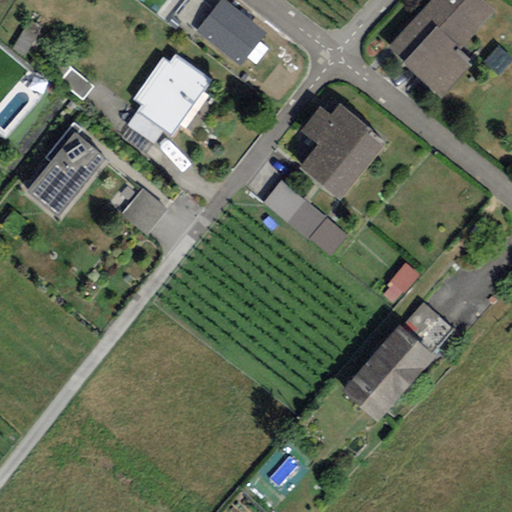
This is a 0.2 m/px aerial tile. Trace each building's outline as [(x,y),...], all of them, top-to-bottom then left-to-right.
[(265,29),(227,0),(216,0),(195,29),(239,63),(265,29)] [(487,0),(427,0),(385,46),(441,97),(475,59),(460,45),(495,7),(487,0)] [(511,63),(511,57),(497,44),(482,62),(500,77),(511,63)] [(184,142),(226,83),(178,49),(136,108),(184,142)] [(386,139),(341,102),(331,113),(319,103),(299,127),(317,142),(299,163),(339,196),(386,139)] [(85,126),(27,200),(67,232),(126,158),(85,126)] [(348,233),(281,180),(263,203),(329,256),(348,233)] [(146,190),(125,216),(150,236),(171,211),(146,190)] [(417,274),(404,263),(385,285),(388,288),(382,296),(392,304),(417,274)] [(408,326),(438,353),(458,331),(428,304),(408,326)] [(403,327),(349,389),(389,423),(443,361),(403,327)]
